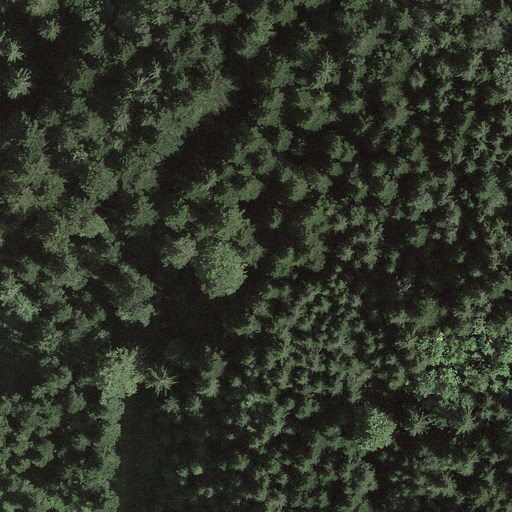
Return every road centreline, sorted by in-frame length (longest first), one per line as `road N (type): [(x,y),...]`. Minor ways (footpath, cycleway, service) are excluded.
road 1 (track): [(298,0),(273,24),(198,162),(162,200),(144,235),(159,371),(131,511)]
road 2 (track): [(0,201),(72,83),(102,0)]
